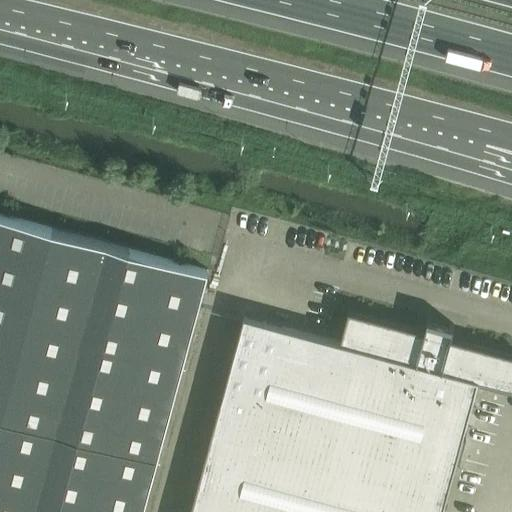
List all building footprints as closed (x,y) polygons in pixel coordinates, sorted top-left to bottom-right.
[(0,511),(142,511),(208,270),(0,214),(0,511)] [(350,311),(342,340),(341,341),(400,357),(408,326),(350,311)] [(342,340),(245,314),(191,511),(441,511),(475,387),(477,388),(486,382),(487,380),(458,373),(400,357),(341,341),(342,340)] [(466,342),(442,335),(444,326),(435,324),(432,333),(408,326),(400,357),(458,373),(466,342)] [(487,380),(511,387),(511,354),(466,342),(458,373),(487,380)]
